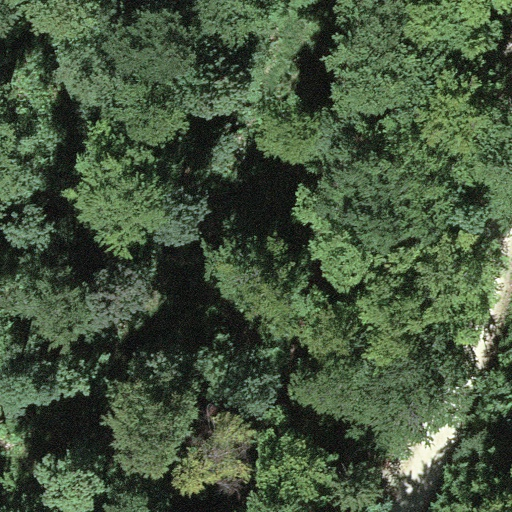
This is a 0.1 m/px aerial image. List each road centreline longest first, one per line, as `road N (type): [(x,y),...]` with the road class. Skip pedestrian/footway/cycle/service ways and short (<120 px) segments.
road 1 (track): [(0,496),(74,421),(246,184),(310,0)]
road 2 (track): [(511,168),(420,476),(399,511)]
